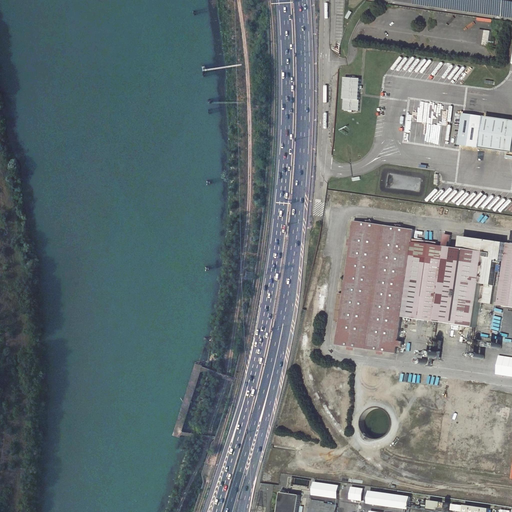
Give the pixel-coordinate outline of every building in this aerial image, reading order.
[(479,30),(478,45),(489,45),(490,30),(479,30)] [(354,78),(346,78),(344,110),(349,110),(349,112),(353,112),(353,110),(360,111),(362,79),(357,78),(358,77),(354,76),(354,78)] [(464,114),(460,145),(480,148),(484,117),(464,114)] [(511,152),(511,120),(486,117),(482,149),(511,152)] [(412,226),(351,219),(341,292),(337,319),(334,343),(394,350),(395,345),(396,339),(399,315),(410,316),(421,318),(447,321),(446,326),(454,327),(455,322),(487,326),(490,308),(476,306),(477,300),(491,302),(497,258),(502,259),(496,303),(511,304),(511,241),(461,234),(460,246),(448,244),(449,232),(442,231),(441,244),(409,239),(412,226)] [(341,292),(336,292),(332,319),(337,319),(341,292)] [(511,310),(495,309),(492,331),(511,333),(511,310)] [(408,327),(420,329),(421,318),(410,316),(408,327)] [(425,348),(423,364),(430,365),(432,357),(439,358),(440,350),(425,348)] [(341,486),(317,482),(315,494),(339,497),(341,486)] [(361,502),(410,508),(411,497),(371,492),(371,496),(362,494),(361,502)] [(299,511),(302,496),(284,493),(280,511),(299,511)] [(418,498),(417,506),(422,507),(423,504),(428,505),(429,500),(418,498)] [(441,502),(431,500),(430,509),(440,510),(441,502)] [(337,511),(338,506),(313,502),(311,511),(337,511)]
